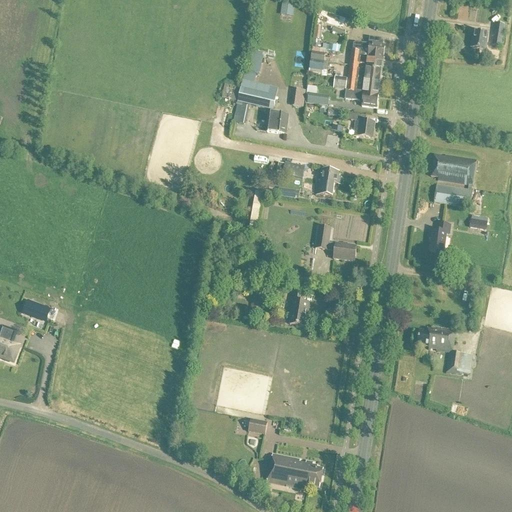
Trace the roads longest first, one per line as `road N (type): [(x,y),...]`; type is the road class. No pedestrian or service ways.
road 1 (secondary): [(356,511),(430,0)]
road 2 (unclassified): [(265,511),(189,468),(0,403)]
